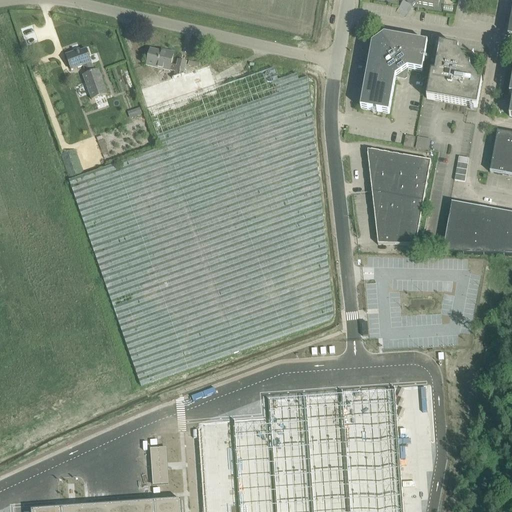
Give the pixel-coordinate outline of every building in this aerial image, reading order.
[(372,44),(360,108),(389,114),(396,77),(408,69),(423,72),(428,43),(384,35),(372,44)] [(432,73),(427,99),(477,108),(482,82),(478,81),(470,69),(470,65),(466,65),(466,64),(458,52),(459,49),(440,45),(435,73),(432,73)] [(74,53),(66,55),(71,71),(84,66),(87,75),(83,76),(92,100),(106,95),(98,71),(92,73),(89,64),(91,64),(86,50),(75,54),(74,53)] [(140,108),(127,112),(129,119),(142,114),(140,108)] [(510,176),(511,168),(511,135),(498,132),(490,173),(510,176)] [(406,136),(404,147),(414,149),(416,137),(406,136)] [(431,139),(418,137),(416,148),(429,150),(431,139)] [(75,150),(61,154),(68,176),(82,171),(75,150)] [(372,151),(368,155),(378,245),(416,246),(431,162),(372,151)] [(464,254),(473,208),(452,204),(443,254),(464,254)] [(484,255),(492,211),(473,208),(464,254),(484,255)] [(505,256),(511,215),(492,211),(484,255),(505,256)] [(62,510),(32,511),(31,511),(182,511),(182,501),(154,503),(154,505),(63,511),(62,510)]
